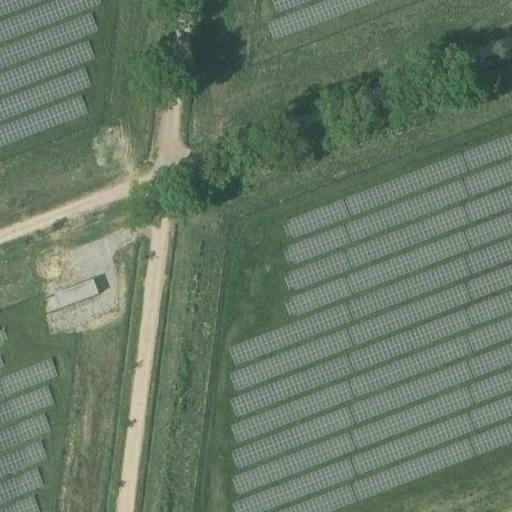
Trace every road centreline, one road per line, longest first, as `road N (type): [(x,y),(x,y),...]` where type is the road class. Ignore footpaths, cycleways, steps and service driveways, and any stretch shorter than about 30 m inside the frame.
road 1 (unclassified): [(160,180),(511,45)]
road 2 (unclassified): [(119,511),(160,180)]
road 3 (track): [(160,180),(183,0)]
road 4 (unclassified): [(160,180),(0,242)]
